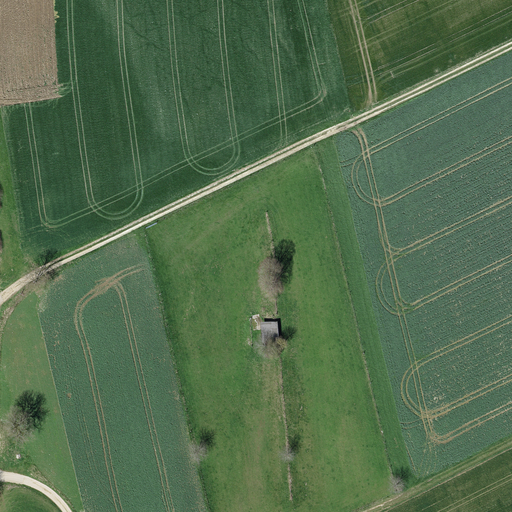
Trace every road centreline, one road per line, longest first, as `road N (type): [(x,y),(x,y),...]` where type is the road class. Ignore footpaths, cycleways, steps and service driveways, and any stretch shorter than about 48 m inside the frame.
road 1 (track): [(511,46),(0,298)]
road 2 (track): [(511,440),(368,511)]
